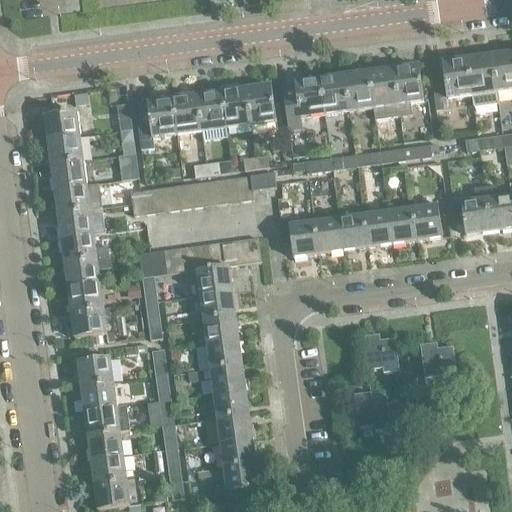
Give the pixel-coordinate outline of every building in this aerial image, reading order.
[(511,56),(493,59),(493,62),(498,96),(511,93),(511,56)] [(498,96),(493,62),(493,59),(468,62),(473,99),(474,110),(500,107),(498,96)] [(443,66),(445,79),(432,80),(437,114),(450,112),(449,102),(473,99),(468,62),(443,66)] [(394,72),(394,75),(401,120),(412,119),(411,108),(424,106),(419,69),(394,72)] [(401,120),(394,75),(394,72),(370,75),(376,124),(401,120)] [(345,79),(346,81),(350,116),(374,113),(376,124),(370,75),(345,79)] [(350,116),(346,81),(345,79),(321,82),(326,119),(350,116)] [(295,85),(297,99),(285,100),(289,134),(303,132),(301,123),(326,119),(321,82),(295,85)] [(115,88),(117,106),(128,104),(125,86),(115,88)] [(247,92),(247,95),(252,129),(277,126),(272,89),(247,92)] [(252,129),(247,95),(247,92),(222,95),(227,133),(252,129)] [(198,99),(198,101),(203,136),(204,145),(212,144),(211,135),(227,133),(222,95),(198,99)] [(70,99),(55,101),(57,116),(72,114),(70,99)] [(203,136),(198,101),(198,99),(173,102),(178,139),(203,136)] [(148,105),(150,118),(137,120),(142,154),(155,152),(154,142),(178,139),(173,102),(148,105)] [(130,108),(118,109),(121,135),(133,133),(130,108)] [(78,115),(45,119),(49,145),(82,140),(78,115)] [(491,140),(493,152),(505,151),(504,139),(491,140)] [(82,140),(49,145),(52,169),(85,165),(82,140)] [(493,152),(491,140),(479,142),(480,154),(493,152)] [(480,154),(479,142),(466,144),(468,156),(480,154)] [(136,158),(136,157),(135,145),(122,147),(124,160),(136,158)] [(432,161),(431,155),(431,149),(418,150),(420,162),(432,161)] [(418,150),(406,152),(407,164),(420,162),(418,150)] [(407,164),(406,152),(393,154),(395,166),(407,164)] [(393,154),(381,155),(383,167),(395,166),(393,154)] [(368,157),(370,169),(383,167),(381,155),(368,157)] [(368,157),(356,159),(358,171),(370,169),(368,157)] [(256,161),(258,173),(270,172),(269,159),(256,161)] [(358,171),(356,159),(344,160),(345,172),(358,171)] [(333,174),(334,174),(345,172),(344,160),(331,162),(333,174)] [(258,173),(256,161),(244,163),(245,175),(258,173)] [(333,174),(331,162),(319,164),(320,176),(333,174)] [(85,165),(52,169),(55,194),(88,189),(85,165)] [(209,180),(221,178),(219,166),(207,168),(209,180)] [(209,180),(207,168),(194,169),(196,182),(209,180)] [(128,184),(140,182),(138,169),(126,171),(128,184)] [(182,171),(170,172),(171,184),(184,183),(182,171)] [(277,191),(275,180),(275,176),(251,180),(253,195),(277,191)] [(239,182),(242,206),(254,204),(253,195),(251,180),(239,182)] [(242,206),(239,182),(227,183),(230,207),(242,206)] [(230,207),(227,183),(215,185),(218,209),(230,207)] [(203,186),(206,210),(218,209),(215,185),(203,186)] [(191,188),(194,212),(206,210),(203,186),(191,188)] [(179,190),(182,214),(194,212),(191,188),(179,190)] [(88,189),(55,194),(59,218),(92,214),(88,189)] [(486,191),(492,235),(511,231),(511,200),(511,198),(498,200),(496,189),(486,191)] [(167,191),(170,215),(182,214),(179,190),(167,191)] [(158,217),(170,215),(167,191),(155,193),(158,217)] [(477,203),(462,205),(466,238),(492,235),(486,191),(475,192),(477,203)] [(146,219),(147,219),(158,217),(155,193),(143,194),(144,207),(146,219)] [(144,207),(143,194),(131,196),(133,208),(144,207)] [(289,202),(280,203),(282,219),(291,218),(289,202)] [(144,207),(133,208),(135,220),(146,219),(144,207)] [(418,244),(443,241),(439,208),(413,211),(418,244)] [(418,244),(413,211),(389,215),(393,248),(418,244)] [(92,214),(59,218),(62,243),(95,239),(92,214)] [(393,248),(389,215),(364,218),(369,251),(393,248)] [(369,251),(364,218),(340,221),(344,254),(369,251)] [(344,254),(340,221),(315,225),(320,258),(344,254)] [(315,225),(290,228),(294,261),(320,258),(315,225)] [(95,239),(62,243),(65,268),(110,262),(108,251),(97,252),(95,239)] [(247,243),(250,267),(263,266),(259,241),(247,243)] [(250,267),(247,243),(235,245),(238,269),(250,267)] [(235,245),(223,246),(227,270),(238,269),(235,245)] [(212,248),(215,272),(227,270),(223,246),(212,248)] [(212,248),(200,249),(203,273),(215,272),(212,248)] [(200,249),(188,251),(191,275),(197,274),(203,273),(200,249)] [(188,251),(176,253),(179,277),(191,275),(188,251)] [(179,277),(176,253),(164,254),(167,279),(179,277)] [(152,256),(154,268),(155,280),(167,279),(164,254),(152,256)] [(154,268),(152,256),(140,258),(141,270),(154,268)] [(110,262),(65,268),(68,292),(102,288),(100,278),(111,277),(110,262)] [(155,280),(154,268),(141,270),(143,282),(155,280)] [(197,274),(200,299),(233,295),(230,270),(197,274)] [(157,293),(155,280),(143,282),(145,294),(157,293)] [(72,317),(105,312),(102,288),(68,292),(72,317)] [(141,289),(126,291),(128,304),(143,301),(141,289)] [(158,305),(157,293),(145,294),(146,307),(158,305)] [(233,295),(200,299),(204,324),(226,321),(237,319),(233,295)] [(148,319),(160,318),(158,305),(146,307),(148,319)] [(72,317),(72,321),(75,342),(108,338),(105,312),(72,317)] [(148,319),(150,332),(162,330),(160,318),(148,319)] [(237,319),(226,321),(204,324),(207,349),(240,344),(237,319)] [(162,330),(150,332),(151,344),(163,343),(162,330)] [(396,341),(381,343),(375,344),(375,339),(364,340),(368,373),(384,371),(385,376),(400,374),(396,341)] [(243,369),(240,344),(207,349),(210,373),(243,369)] [(433,352),(432,347),(421,348),(425,381),(442,379),(442,384),(458,382),(454,350),(433,352)] [(134,350),(126,351),(127,359),(135,358),(134,350)] [(182,352),(171,353),(173,367),(184,365),(182,352)] [(152,355),(154,367),(167,366),(165,353),(152,355)] [(111,361),(79,365),(82,391),(115,386),(111,361)] [(154,367),(156,380),(168,378),(167,366),(154,367)] [(247,393),(243,369),(210,373),(214,398),(247,393)] [(200,375),(188,376),(189,385),(201,384),(200,375)] [(168,378),(156,380),(158,392),(170,391),(168,378)] [(118,411),(115,386),(82,391),(86,415),(118,411)] [(159,405),(172,403),(170,391),(158,392),(159,405)] [(250,418),(247,393),(214,398),(217,422),(250,418)] [(376,433),(392,432),(388,399),(367,402),(366,396),(355,398),(360,431),(375,428),(376,433)] [(159,405),(161,417),(173,416),(172,403),(159,405)] [(127,410),(118,411),(86,415),(89,440),(122,436),(130,434),(127,410)] [(161,417),(163,429),(175,428),(173,416),(161,417)] [(253,442),(250,418),(217,422),(220,447),(253,442)] [(175,428),(163,429),(164,442),(177,440),(175,428)] [(125,460),(122,436),(89,440),(92,465),(125,460)] [(164,442),(166,454),(178,453),(177,440),(164,442)] [(224,471),(257,467),(253,442),(220,447),(224,471)] [(166,454),(168,467),(180,465),(178,453),(166,454)] [(162,455),(154,456),(156,476),(165,475),(162,455)] [(95,489),(128,485),(125,460),(92,465),(95,489)] [(168,467),(170,479),(182,478),(180,465),(168,467)] [(224,471),(227,497),(260,492),(257,467),(224,471)] [(170,479),(171,491),(184,490),(182,478),(170,479)] [(98,511),(118,511),(132,510),(143,509),(139,485),(129,486),(128,485),(95,489),(98,511)] [(184,490),(171,491),(173,504),(185,503),(184,490)] [(163,493),(153,495),(154,505),(164,504),(163,493)] [(207,511),(206,501),(192,503),(193,511),(207,511)]
